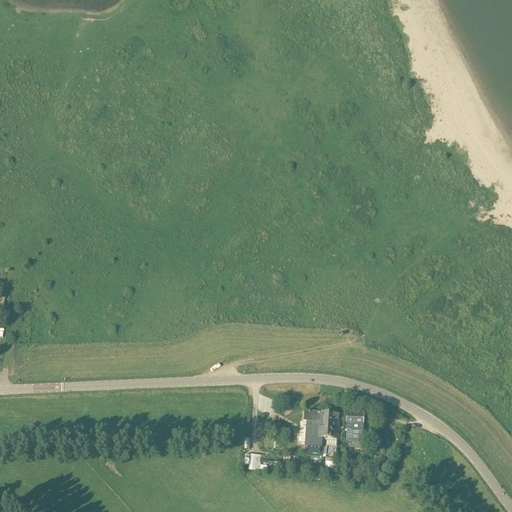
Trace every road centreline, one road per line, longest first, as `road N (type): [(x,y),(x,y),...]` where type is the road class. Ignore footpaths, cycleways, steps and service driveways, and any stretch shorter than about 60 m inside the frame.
road 1 (unclassified): [(511,511),(451,437),(391,397),(332,380),(0,391)]
road 2 (track): [(212,381),(254,362),(358,339)]
